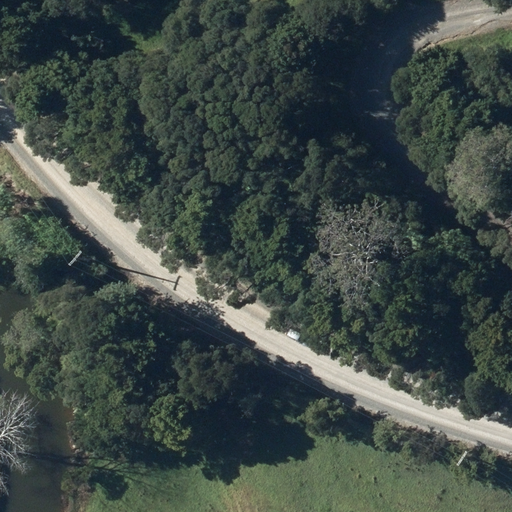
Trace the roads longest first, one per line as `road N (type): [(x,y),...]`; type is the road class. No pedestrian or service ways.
road 1 (unclassified): [(511,429),(404,400),(213,307),(61,180),(0,94)]
road 2 (unclassified): [(511,12),(428,27),(380,54),(367,103),(403,155),(459,185),(511,231)]
